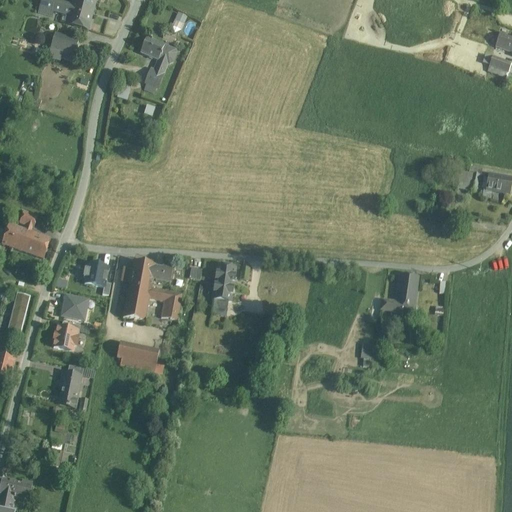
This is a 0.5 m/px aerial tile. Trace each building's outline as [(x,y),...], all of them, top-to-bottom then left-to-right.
[(94,0),(72,0),(71,7),(92,12),(94,0)] [(92,12),(71,7),(71,8),(42,1),(40,10),(69,18),(67,26),(88,31),(92,12)] [(172,25),(180,30),(187,18),(178,13),(172,25)] [(78,41),(54,35),(48,56),(72,63),(78,41)] [(511,39),(499,36),(495,48),(511,53),(511,39)] [(164,46),(151,41),(152,40),(150,39),(150,40),(146,39),(140,54),(158,61),(153,72),(163,75),(167,64),(169,65),(172,63),(176,55),(174,51),(163,47),(164,46)] [(511,77),(511,70),(509,70),(511,64),(492,58),(486,74),(493,77),(493,75),(511,81),(511,77)] [(153,72),(150,71),(145,84),(157,89),(163,75),(153,72)] [(118,99),(129,100),(130,85),(120,83),(118,99)] [(34,96),(24,93),(21,105),(31,108),(34,96)] [(41,101),(35,99),(33,107),(39,109),(41,101)] [(482,169),(470,167),(468,174),(479,176),(481,176),(482,169)] [(468,174),(460,173),(457,189),(469,191),(472,175),(468,174)] [(479,176),(472,175),(469,191),(469,192),(476,193),(479,176)] [(511,180),(489,176),(486,191),(509,195),(511,180)] [(37,217),(23,212),(19,224),(26,227),(32,229),(33,229),(37,217)] [(25,231),(8,225),(1,245),(43,260),(50,240),(30,233),(32,229),(26,227),(25,231)] [(133,263),(123,319),(144,323),(148,300),(150,290),(152,280),(154,266),(133,263)] [(108,269),(86,264),(83,285),(105,288),(108,269)] [(172,270),(162,268),(162,269),(155,268),(155,267),(154,266),(152,280),(170,284),(172,270)] [(236,269),(217,266),(214,285),(233,288),(236,269)] [(196,269),(189,268),(187,279),(194,280),(196,269)] [(249,269),(241,268),(240,280),(248,282),(249,269)] [(418,278),(399,275),(396,303),(382,302),(381,310),(413,315),(418,278)] [(233,288),(214,285),(212,300),(214,300),(228,302),(231,303),(233,288)] [(182,296),(150,290),(148,300),(164,303),(161,319),(177,322),(182,296)] [(87,302),(66,297),(62,317),(83,321),(87,305),(87,304),(87,302)] [(228,302),(214,300),(212,316),(226,318),(228,302)] [(15,303),(8,332),(20,335),(27,306),(15,303)] [(80,327),(62,323),(61,329),(77,332),(77,333),(79,333),(80,327)] [(61,329),(57,328),(56,334),(55,334),(53,341),(54,342),(53,348),(73,352),(74,346),(76,346),(78,339),(76,338),(77,333),(77,332),(61,329)] [(381,340),(373,339),(370,362),(378,363),(381,340)] [(159,352),(120,344),(117,359),(121,360),(156,367),(159,352)] [(0,358),(0,380),(8,382),(14,362),(0,358)] [(156,367),(121,360),(120,367),(155,374),(156,367)] [(95,373),(69,368),(67,375),(82,378),(93,380),(95,373)] [(67,375),(63,374),(60,389),(63,390),(60,406),(76,410),(82,378),(67,375)] [(88,400),(82,399),(79,413),(85,414),(88,400)] [(22,484),(2,479),(0,486),(0,493),(15,497),(29,500),(32,484),(23,481),(22,484)] [(15,497),(0,493),(0,495),(0,511),(12,511),(15,502),(14,502),(15,498),(15,497)]
